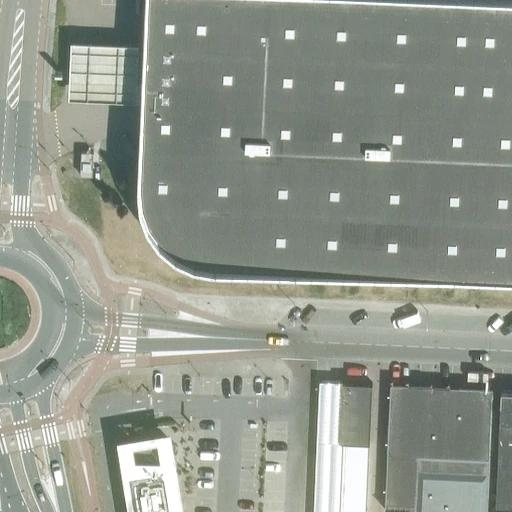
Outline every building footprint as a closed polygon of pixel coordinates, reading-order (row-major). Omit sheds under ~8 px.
[(511,0),(144,0),(139,138),(137,203),(138,207),(144,224),(158,241),(175,254),(193,265),(219,269),(497,278),(511,279),(511,0)] [(138,43),(71,40),(69,99),(135,102),(138,43)] [(93,152),(81,151),(80,175),(92,176),(93,152)] [(320,381),(318,441),(320,441),(369,443),(372,383),(320,381)] [(486,511),(492,392),(463,391),(455,391),(427,389),(419,389),(390,388),(385,510),(414,511),(486,511)] [(511,511),(511,391),(501,391),(495,511),(511,511)] [(181,511),(174,464),(176,463),(174,452),(172,452),(170,442),(119,440),(131,511),(181,511)] [(366,511),(369,443),(320,441),(319,457),(316,511),(366,511)]
